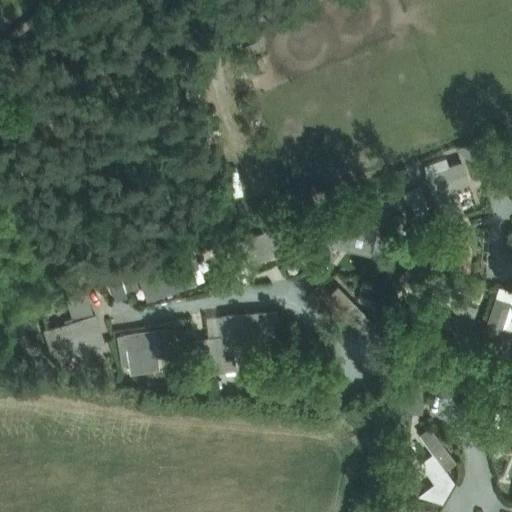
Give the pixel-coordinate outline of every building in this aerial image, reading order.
[(471,182),(463,159),(424,172),(441,222),(465,214),(456,187),(471,182)] [(327,225),(324,237),(361,247),(364,235),(375,238),(379,223),(383,207),(364,202),(363,208),(350,205),(348,215),(329,210),(325,225),(327,225)] [(273,226),(239,240),(249,265),(289,249),(283,236),(278,239),(273,226)] [(473,230),(440,227),(437,268),(470,271),(472,236),(473,230)] [(198,268),(194,257),(138,276),(142,287),(153,283),(157,296),(198,282),(193,269),(198,268)] [(494,296),(479,347),(511,356),(511,319),(506,317),(510,301),(509,301),(511,291),(511,288),(502,285),(498,297),(494,296)] [(73,320),(46,328),(54,356),(103,342),(94,313),(89,300),(96,298),(94,288),(67,297),(71,313),(73,320)] [(341,289),(329,307),(377,336),(388,317),(341,289)] [(422,319),(468,334),(477,306),(460,300),(457,308),(429,299),(422,319)] [(281,348),(277,308),(221,313),(224,343),(252,341),(253,351),(281,348)] [(159,368),(153,329),(124,333),(130,372),(159,368)] [(221,334),(192,338),(196,364),(218,361),(219,369),(236,367),(235,358),(225,359),(221,334)] [(511,412),(501,411),(499,425),(511,426),(511,412)] [(433,451),(418,461),(433,480),(418,494),(442,501),(455,480),(446,468),(456,461),(429,423),(417,431),(433,451)] [(404,511),(403,511),(405,507),(392,498),(382,511),(404,511)]
